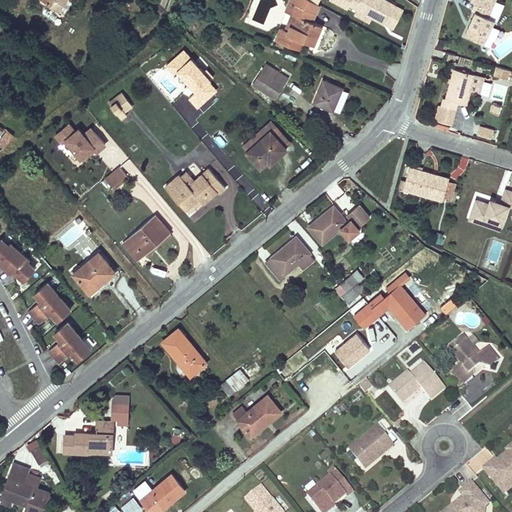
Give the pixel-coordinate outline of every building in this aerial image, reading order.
[(42,0),(58,11),(65,0),(42,0)] [(289,31),(286,29),(281,28),(276,40),(296,48),(299,39),(304,41),(314,45),(322,25),(312,21),(319,5),(310,0),(291,0),(290,3),(296,5),(293,14),(301,17),(297,27),(292,25),(289,31)] [(386,0),(330,0),(348,9),(350,5),(357,9),(354,16),(369,24),(372,17),(384,23),(394,4),(386,0)] [(475,12),(471,22),(473,23),(471,28),(468,27),(465,36),(484,44),(495,20),(488,17),(492,9),(495,0),(471,0),(471,1),(475,3),(472,10),(475,12)] [(296,5),(290,3),(286,11),(293,14),(296,5)] [(492,9),(488,17),(495,20),(498,12),(492,9)] [(301,17),(293,14),(286,29),(289,31),(292,25),(297,27),(301,17)] [(301,50),(304,41),(299,39),(296,48),(301,50)] [(262,70),(284,84),(288,78),(266,64),(262,70)] [(484,76),(455,68),(446,98),(444,97),(442,105),(456,109),(458,102),(466,104),(470,89),(480,92),(484,76)] [(284,84),(262,70),(253,84),(275,98),(284,84)] [(323,80),(314,102),(333,110),(334,108),(340,111),(348,92),(342,90),(342,88),(323,80)] [(494,82),(489,98),(503,102),(508,86),(494,82)] [(123,92),(109,102),(121,119),(127,114),(125,111),(133,105),(123,92)] [(491,103),(489,113),(498,114),(500,105),(491,103)] [(74,130),(69,123),(54,136),(61,144),(64,141),(79,159),(81,158),(83,161),(96,151),(97,152),(106,145),(90,126),(82,133),(78,127),(74,130)] [(491,139),(494,130),(479,124),(476,134),(491,139)] [(261,167),(268,161),(277,153),(279,156),(287,149),(271,130),(270,131),(265,125),(259,130),(264,136),(247,152),(261,167)] [(6,128),(1,134),(8,138),(12,132),(6,128)] [(268,161),(270,164),(279,156),(277,153),(268,161)] [(16,169),(20,174),(30,166),(25,160),(16,169)] [(127,161),(120,166),(130,178),(136,173),(127,161)] [(20,174),(30,186),(40,178),(30,166),(20,174)] [(120,166),(116,170),(123,178),(125,180),(126,181),(130,178),(120,166)] [(413,168),(410,166),(406,180),(412,182),(409,190),(428,196),(443,200),(449,178),(436,174),(436,177),(423,173),(424,171),(420,170),(413,168)] [(199,198),(202,200),(203,202),(217,191),(219,193),(225,187),(209,168),(194,180),(189,185),(181,175),(180,173),(165,186),(185,209),(193,203),(199,198)] [(123,178),(116,170),(106,178),(113,186),(123,178)] [(186,171),(181,175),(189,185),(194,180),(186,171)] [(30,186),(28,188),(32,193),(44,183),(40,178),(30,186)] [(114,188),(125,180),(123,178),(113,186),(114,188)] [(406,180),(401,179),(399,188),(409,190),(412,182),(406,180)] [(476,199),(471,216),(484,221),(485,217),(493,220),(503,224),(509,206),(511,206),(511,190),(506,189),(501,202),(500,205),(496,203),(496,201),(491,199),(489,203),(476,199)] [(195,206),(202,200),(199,198),(193,203),(195,206)] [(348,222),(334,205),(309,226),(323,243),(348,222)] [(369,217),(360,205),(348,214),(357,226),(369,217)] [(137,259),(145,252),(168,232),(169,231),(155,215),(123,242),(137,259)] [(484,221),(471,216),(470,219),(491,226),(493,220),(485,217),(484,221)] [(168,232),(145,252),(148,255),(171,235),(168,232)] [(311,253),(297,236),(266,262),(280,279),(299,263),(303,269),(315,260),(310,254),(311,253)] [(2,238),(0,239),(0,259),(1,260),(0,261),(0,263),(11,273),(13,271),(24,280),(35,267),(29,261),(31,259),(21,250),(11,241),(9,244),(2,238)] [(75,268),(72,270),(90,292),(115,271),(99,252),(77,270),(75,268)] [(410,276),(406,272),(397,279),(401,283),(410,276)] [(359,281),(352,273),(346,278),(359,294),(363,290),(357,283),(359,281)] [(359,294),(346,278),(340,283),(347,290),(347,291),(349,289),(355,297),(359,294)] [(382,298),(388,305),(408,329),(426,314),(413,298),(412,299),(405,290),(406,289),(401,283),(397,279),(386,288),(389,292),(384,296),(382,298)] [(58,320),(71,309),(60,295),(48,282),(35,293),(39,298),(41,300),(39,302),(29,310),(40,323),(49,315),(52,313),(54,315),(58,320)] [(347,290),(340,283),(335,288),(341,295),(347,290)] [(381,292),(369,303),(377,314),(388,305),(382,298),(384,296),(381,292)] [(354,315),(364,327),(379,315),(377,314),(369,303),(354,315)] [(78,359),(91,348),(80,335),(68,321),(55,332),(59,338),(61,340),(59,342),(49,350),(60,363),(69,354),(72,352),(73,354),(78,359)] [(181,372),(185,368),(188,366),(193,373),(206,362),(179,328),(163,341),(179,361),(178,364),(178,367),(179,370),(181,372)] [(345,370),(370,349),(352,329),(328,350),(345,370)] [(468,340),(464,334),(456,341),(460,346),(468,340)] [(460,346),(456,341),(447,348),(460,364),(451,371),(463,386),(473,378),(469,374),(480,366),(486,367),(491,368),(500,360),(489,347),(480,354),(468,340),(460,346)] [(419,349),(415,344),(409,349),(413,354),(419,349)] [(401,387),(394,393),(402,403),(416,391),(418,390),(421,388),(431,400),(445,388),(424,363),(411,374),(408,371),(396,381),(401,387)] [(469,374),(473,378),(486,367),(480,366),(469,374)] [(245,382),(236,371),(222,383),(231,393),(232,393),(245,382)] [(367,380),(359,386),(365,393),(372,387),(367,380)] [(401,387),(396,381),(389,387),(394,393),(401,387)] [(399,408),(385,389),(374,397),(387,416),(399,408)] [(281,411),(268,394),(247,411),(238,419),(237,419),(251,436),(281,411)] [(127,422),(128,403),(113,403),(112,417),(119,417),(119,422),(127,422)] [(247,411),(243,405),(233,413),(238,419),(247,411)] [(90,432),(90,433),(90,437),(85,436),(85,433),(76,432),(75,435),(65,434),(64,452),(90,453),(90,451),(112,452),(113,420),(97,420),(97,432),(90,432)] [(394,445),(378,426),(350,450),(363,466),(383,450),(385,453),(394,445)] [(172,443),(180,444),(182,429),(174,428),(172,443)] [(27,445),(30,451),(31,450),(39,446),(35,440),(27,445)] [(504,494),(511,487),(511,444),(506,450),(510,454),(499,464),(495,459),(483,468),(504,494)] [(39,446),(31,450),(39,463),(47,459),(39,446)] [(365,469),(385,453),(383,450),(363,466),(365,469)] [(14,462),(3,490),(29,499),(27,504),(24,511),(42,511),(50,492),(36,487),(40,477),(28,473),(29,468),(14,462)] [(162,509),(185,490),(172,474),(141,499),(150,509),(157,503),(162,509)] [(335,504),(346,495),(331,476),(307,496),(320,511),(328,511),(331,510),(330,509),(335,504)] [(480,511),(481,509),(485,506),(488,503),(472,482),(463,489),(459,492),(463,497),(456,503),(455,507),(453,509),(451,506),(444,511),(480,511)] [(281,511),(261,487),(246,499),(256,511),(281,511)] [(3,490),(0,498),(0,501),(11,505),(13,499),(27,504),(29,499),(3,490)] [(125,511),(137,511),(142,508),(133,496),(121,506),(125,511)] [(158,511),(162,509),(157,503),(150,509),(152,511),(158,511)]
